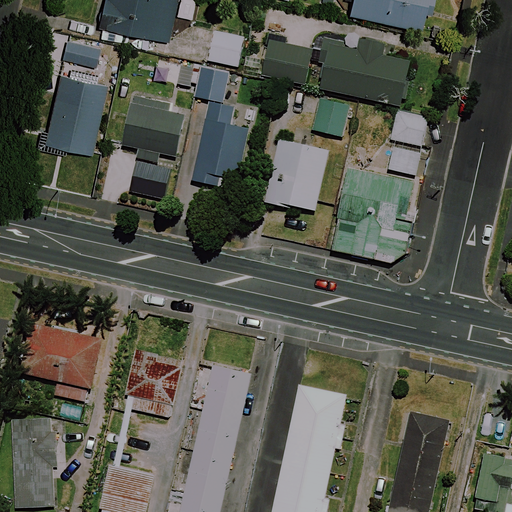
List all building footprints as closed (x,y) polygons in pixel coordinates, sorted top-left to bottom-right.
[(178,0),(108,0),(102,27),(170,41),(178,0)] [(428,0),(350,0),(348,14),(422,30),(428,0)] [(247,38),(217,33),(212,62),(242,68),(247,38)] [(390,45),(361,39),(359,50),(326,43),(324,53),(265,41),(257,77),(412,109),(422,64),(387,57),(390,45)] [(104,48),(86,42),(80,63),(97,69),(104,48)] [(197,98),(213,101),(196,182),(238,191),(255,110),(235,106),(242,72),(194,62),(190,81),(200,83),(197,98)] [(114,83),(60,70),(43,143),(97,156),(114,83)] [(178,104),(139,93),(132,120),(119,116),(112,141),(141,150),(139,158),(159,163),(161,153),(179,159),(191,117),(175,113),(178,104)] [(355,106),(323,99),(316,131),(348,138),(355,106)] [(430,117),(399,112),(393,141),(425,147),(430,117)] [(331,151),(279,141),(266,203),(318,213),(331,151)] [(423,153),(396,148),(391,171),(418,176),(423,153)] [(418,183),(348,169),(331,253),(401,267),(418,183)] [(0,415),(19,320),(0,316),(0,415)] [(105,339),(34,324),(23,374),(60,381),(57,396),(92,403),(105,339)] [(186,359),(140,347),(128,394),(125,407),(171,418),(186,359)] [(222,511),(240,441),(248,443),(252,429),(243,427),(255,375),(217,366),(182,511),(222,511)] [(327,499),(339,445),(343,447),(347,428),(343,427),(349,396),(303,386),(274,511),(329,511),(332,500),(327,499)] [(429,511),(450,422),(406,412),(399,444),(406,446),(391,511),(429,511)] [(60,507),(59,470),(65,470),(64,420),(54,420),(16,421),(17,508),(60,507)] [(511,450),(490,446),(476,509),(491,511),(505,511),(508,504),(511,504),(511,450)] [(149,511),(158,475),(113,466),(102,511),(149,511)]
